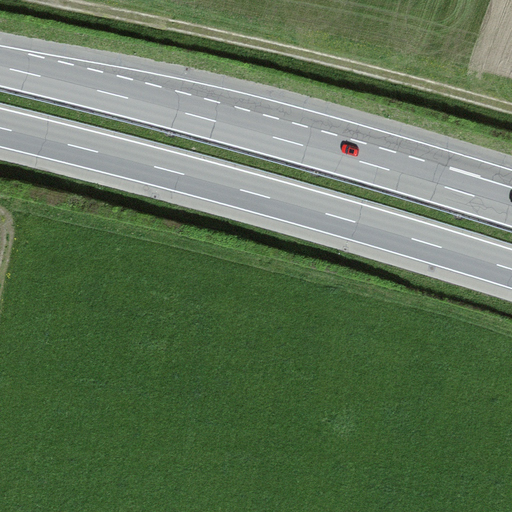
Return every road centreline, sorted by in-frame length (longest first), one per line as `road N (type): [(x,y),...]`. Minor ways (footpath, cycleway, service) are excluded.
road 1 (motorway): [(0,129),(511,271)]
road 2 (motorway): [(511,208),(0,68)]
road 3 (track): [(511,338),(444,312),(13,212)]
road 4 (track): [(511,109),(53,0)]
